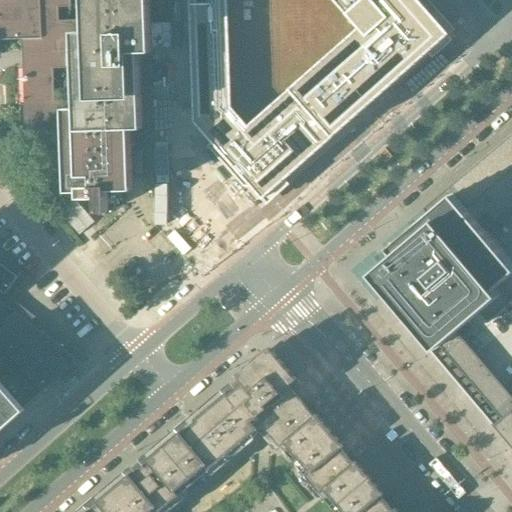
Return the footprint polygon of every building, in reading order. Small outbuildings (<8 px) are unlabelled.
[(0,0),(0,37),(43,37),(42,0),(0,0)] [(189,0),(195,132),(243,187),(252,187),(262,199),(449,35),(418,0),(189,0)] [(383,296),(389,303),(414,281),(428,299),(439,311),(443,316),(458,333),(473,351),(487,368),(502,385),(508,393),(511,390),(511,134),(425,209),(430,215),(391,247),(397,253),(374,273),(389,291),(383,296)] [(134,174),(143,174),(142,149),(134,149),(134,174)] [(0,291),(5,294),(18,277),(0,263),(0,291)] [(403,320),(428,299),(414,281),(389,303),(403,320)] [(418,337),(443,316),(439,311),(428,299),(403,320),(414,333),(418,337)] [(0,326),(0,344),(42,392),(79,360),(16,312),(0,326)] [(433,355),(458,333),(443,316),(418,337),(433,355)] [(447,372),(473,351),(458,333),(433,355),(447,372)] [(268,348),(236,374),(243,382),(229,394),(227,392),(194,419),(196,422),(182,433),(180,431),(147,459),(151,464),(147,467),(145,464),(135,472),(137,475),(134,478),(130,474),(97,501),(99,503),(88,511),(159,511),(258,429),(252,421),(274,403),(272,400),(288,386),(289,388),(290,387),(289,386),(297,379),(271,348),(268,348)] [(462,389),(487,368),(473,351),(447,372),(462,389)] [(477,407),(502,385),(487,368),(462,389),(477,407)] [(0,383),(0,431),(23,411),(22,410),(23,409),(0,383)] [(502,385),(477,407),(493,427),(511,410),(511,397),(508,393),(502,385)] [(314,416),(290,387),(289,388),(288,386),(272,400),(274,403),(252,421),(258,429),(266,430),(292,461),(330,430),(316,414),(314,416)] [(511,410),(493,427),(507,443),(511,438),(511,410)] [(330,430),(292,461),(332,509),(369,477),(355,461),(353,462),(342,448),(343,447),(330,430)] [(383,494),(369,477),(332,509),(335,511),(398,511),(395,508),(393,510),(381,496),(383,494)]
